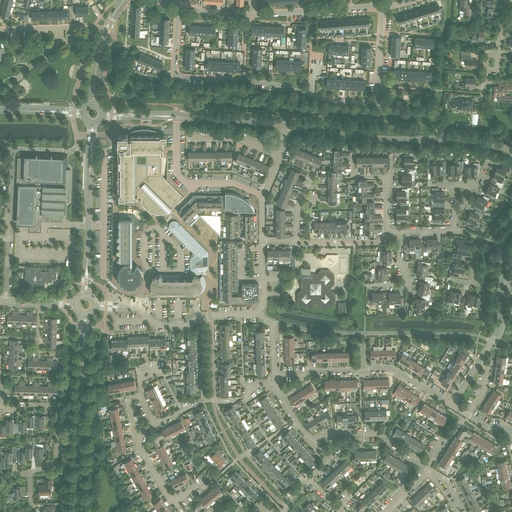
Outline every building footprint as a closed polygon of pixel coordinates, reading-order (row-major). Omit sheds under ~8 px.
[(469,15),(470,5),(467,5),(467,0),(460,0),(460,9),(464,10),(464,14),(469,15)] [(481,4),(484,5),(485,5),(484,8),(488,8),(487,18),(492,18),(493,8),(492,7),(493,0),(487,0),(481,0),(478,5),(479,5),(480,4),(481,4)] [(438,3),(432,5),(434,14),(440,12),(439,9),(438,3)] [(432,5),(426,7),(429,15),(434,14),(432,5)] [(63,10),(63,18),(70,17),(73,17),(73,6),(68,6),(68,7),(63,8),(63,10)] [(426,7),(420,8),(423,17),(429,15),(426,7)] [(420,8),(414,10),(417,19),(423,17),(420,8)] [(414,10),(409,12),(411,21),(417,19),(414,10)] [(409,12),(403,14),(406,22),(411,21),(409,12)] [(403,14),(397,15),(400,24),(406,22),(403,14)] [(474,31),(474,35),(472,35),(471,44),(479,44),(480,43),(483,43),(483,40),(484,40),(484,36),(483,35),(483,31),(474,31)] [(462,51),(461,61),(467,61),(466,67),(476,67),(476,60),(472,59),(471,57),(470,57),(471,52),(462,51)] [(137,61),(143,64),(146,55),(140,53),(137,61)] [(143,64),(148,66),(152,58),(146,55),(143,64)] [(148,66),(154,68),(157,60),(152,58),(148,66)] [(157,60),(154,68),(159,71),(163,62),(157,60)] [(206,66),(207,66),(207,69),(214,70),(214,61),(208,61),(208,62),(206,62),(206,66)] [(474,85),(475,78),(466,78),(465,83),(461,82),(461,87),(467,88),(467,85),(474,85)] [(493,96),(498,97),(498,100),(502,100),(502,101),(508,101),(509,100),(511,101),(511,100),(511,99),(511,95),(506,95),(506,89),(511,89),(511,84),(501,84),(501,87),(494,86),(493,96)] [(457,109),(471,110),(472,100),(458,99),(458,100),(452,100),(451,107),(457,107),(457,109)] [(119,198),(123,198),(137,198),(137,197),(141,197),(141,203),(142,203),(145,209),(146,208),(151,213),(152,212),(159,215),(159,214),(166,213),(166,212),(167,212),(168,212),(169,212),(170,211),(171,210),(171,209),(183,197),(162,175),(162,154),(163,154),(163,142),(166,142),(166,136),(163,136),(163,135),(164,135),(152,135),(128,135),(128,133),(124,133),(124,135),(118,135),(118,140),(116,140),(116,144),(118,144),(118,198),(119,198)] [(296,148),(293,156),(292,159),(294,160),(295,157),(298,158),(301,150),(296,148)] [(301,150),(298,158),(301,160),(300,163),(302,164),(306,152),(301,150)] [(241,154),(238,153),(235,161),(240,163),(245,152),(243,151),(241,154)] [(245,152),(240,163),(245,165),(248,157),(245,156),(247,153),(245,152)] [(306,152),(302,164),(304,165),(305,161),(308,163),(312,154),(306,152)] [(67,155),(22,153),(22,158),(17,157),(16,207),(18,207),(17,221),(35,222),(36,219),(62,220),(62,215),(64,215),(65,202),(69,202),(71,169),(66,169),(67,155)] [(312,154),(308,163),(311,164),(310,167),(312,168),(317,157),(312,154)] [(248,157),(245,165),(250,167),(255,156),(253,155),(251,158),(248,157)] [(416,158),(416,155),(409,155),(409,158),(404,158),(404,163),(413,163),(414,158),(416,158)] [(255,156),(250,167),(255,169),(258,161),(255,160),(257,157),(255,156)] [(317,157),(312,168),(314,169),(315,165),(318,167),(322,159),(317,157)] [(258,161),(255,169),(260,171),(265,160),(263,159),(261,162),(258,161)] [(265,160),(260,171),(265,174),(269,165),(265,164),(267,161),(265,160)] [(462,160),(462,161),(462,169),(462,171),(465,171),(465,176),(471,176),(471,166),(468,166),(468,163),(464,163),(464,160),(462,160)] [(457,164),(454,164),(454,174),(460,174),(459,169),(462,169),(462,161),(458,161),(457,163),(457,164)] [(428,169),(431,169),(431,174),(437,174),(437,164),(431,164),(431,162),(428,162),(428,169)] [(437,164),(437,174),(442,174),(442,169),(445,169),(445,162),(442,162),(442,164),(437,164)] [(448,162),(445,162),(445,169),(448,169),(448,174),(454,174),(454,164),(448,164),(448,162)] [(404,163),(404,169),(409,169),(409,172),(414,172),(416,172),(416,169),(413,169),(413,163),(404,163)] [(471,166),(471,176),(476,176),(476,170),(479,170),(479,164),(474,163),(474,166),(471,166)] [(497,167),(494,173),(503,177),(506,172),(508,173),(510,169),(503,166),(502,170),(497,167)] [(291,169),(289,174),(297,177),(298,174),(302,176),(303,174),(299,172),(291,169)] [(402,175),(402,180),(412,181),(412,180),(414,180),(414,175),(414,172),(409,172),(407,172),(407,175),(402,175)] [(494,173),(492,178),(497,180),(496,183),(502,186),(503,183),(501,182),(503,177),(494,173)] [(289,174),(287,179),(298,184),(299,182),(296,180),(297,177),(289,174)] [(287,179),(285,184),(293,187),(294,184),(298,186),(298,184),(287,179)] [(412,181),(402,180),(402,186),(407,186),(407,189),(409,189),(414,189),(414,183),(412,183),(412,181)] [(490,183),(487,188),(496,192),(499,193),(502,186),(496,183),(495,185),(490,183)] [(285,184),(283,189),(294,194),(295,192),(292,190),(293,187),(285,184)] [(494,197),(496,192),(487,188),(486,190),(485,190),(484,192),(485,193),(490,196),(489,198),(490,199),(495,201),(496,199),(494,197)] [(283,189),(281,194),(289,197),(290,194),(293,196),(294,194),(283,189)] [(396,192),(396,197),(406,198),(406,192),(409,192),(409,189),(407,189),(402,189),(402,192),(396,192)] [(432,189),(432,192),(432,197),(434,197),(444,197),(444,192),(439,192),(439,189),(432,189)] [(236,194),(225,193),(225,195),(194,195),(177,211),(190,224),(200,215),(221,236),(257,236),(257,211),(255,211),(253,207),(250,203),(250,198),(246,198),(246,199),(236,194)] [(281,194),(279,199),(290,204),(291,202),(288,200),(289,197),(281,194)] [(477,196),(475,201),(484,205),(486,206),(489,201),(490,199),(489,198),(483,196),(482,198),(477,196)] [(396,197),(396,203),(402,203),(402,206),(409,206),(409,203),(406,203),(406,198),(396,197)] [(432,203),(432,206),(439,206),(439,203),(444,203),(444,197),(434,197),(434,203),(432,203)] [(290,204),(279,199),(277,204),(285,207),(286,204),(289,206),(290,204)] [(475,201),(472,206),(477,209),(476,211),(483,214),(484,210),(484,208),(483,208),(484,205),(475,201)] [(396,209),(396,214),(406,214),(406,209),(409,209),(409,206),(402,206),(402,209),(396,209)] [(432,206),(432,209),(432,214),(444,214),(444,209),(439,209),(439,206),(432,206)] [(470,211),(468,217),(479,222),(477,220),(479,215),(482,217),(483,214),(476,211),(475,214),(470,211)] [(117,276),(117,278),(118,279),(118,280),(119,282),(119,283),(120,283),(120,284),(121,285),(122,286),(123,287),(124,287),(126,288),(127,288),(128,288),(129,289),(130,289),(131,289),(133,288),(134,288),(135,288),(137,287),(139,285),(140,284),(140,285),(141,285),(141,283),(142,282),(141,281),(142,276),(143,276),(143,275),(143,274),(143,273),(143,272),(141,269),(141,268),(141,267),(141,268),(140,268),(140,267),(139,266),(138,265),(137,265),(136,264),(135,267),(131,265),(131,263),(130,263),(130,261),(132,261),(132,256),(133,254),(132,253),(132,249),(132,247),(132,242),(132,240),(132,236),(138,229),(143,229),(143,228),(143,227),(142,226),(146,222),(146,221),(146,222),(144,222),(143,222),(142,222),(141,221),(140,221),(139,220),(134,215),(133,214),(132,214),(131,214),(130,214),(129,214),(128,215),(127,215),(123,219),(119,219),(119,261),(121,261),(123,265),(122,266),(121,267),(120,267),(120,268),(119,269),(118,272),(117,273),(117,274),(117,275),(117,276)] [(396,214),(396,220),(402,220),(402,223),(409,223),(409,220),(406,220),(406,214),(396,214)] [(444,214),(432,214),(432,220),(432,223),(439,223),(439,220),(444,220),(444,214)] [(479,222),(468,217),(465,222),(470,224),(469,227),(475,230),(477,226),(478,226),(479,223),(479,222)] [(171,229),(177,235),(183,229),(177,223),(176,223),(175,222),(174,222),(173,222),(172,223),(171,223),(171,224),(170,225),(170,226),(170,227),(171,228),(171,229)] [(183,229),(177,235),(186,243),(186,244),(187,244),(188,244),(190,244),(191,244),(191,243),(192,242),(192,241),(193,241),(190,239),(192,238),(183,229)] [(197,243),(192,238),(190,239),(193,241),(192,241),(192,242),(191,243),(191,244),(190,244),(188,244),(187,244),(186,244),(186,243),(194,251),(193,251),(193,250),(193,249),(193,248),(193,247),(194,246),(197,243)] [(409,239),(409,244),(406,244),(406,252),(410,252),(410,251),(415,251),(415,239),(409,239)] [(423,249),(423,244),(420,244),(420,239),(415,239),(415,251),(423,251),(423,249)] [(426,244),(423,244),(423,249),(423,251),(427,251),(427,248),(432,248),(432,239),(426,239),(426,244)] [(432,239),(432,248),(437,248),(437,252),(441,252),(441,244),(438,244),(438,239),(432,239)] [(455,248),(467,250),(468,245),(462,244),(463,240),(456,239),(455,244),(454,245),(454,246),(454,248),(455,248)] [(237,294),(237,289),(237,246),(240,246),(243,246),(243,240),(221,240),(221,295),(237,294)] [(193,251),(194,251),(193,252),(191,254),(191,259),(207,253),(197,243),(194,246),(193,247),(193,248),(193,249),(193,250),(193,251)] [(379,251),(379,256),(391,256),(391,251),(387,251),(387,248),(379,248),(379,251)] [(454,254),(453,257),(460,259),(460,255),(466,256),(467,250),(455,248),(454,253),(456,254),(454,254)] [(207,267),(207,266),(207,253),(191,259),(191,266),(191,267),(192,268),(192,269),(193,270),(194,270),(195,270),(202,270),(204,270),(205,270),(205,269),(206,268),(207,267)] [(374,261),(374,265),(382,265),(382,262),(391,262),(391,256),(379,256),(379,262),(374,261)] [(452,261),(453,261),(452,267),(454,267),(464,269),(465,263),(459,262),(460,259),(453,257),(452,261)] [(418,264),(417,269),(428,271),(429,266),(430,266),(431,263),(428,262),(423,262),(422,265),(418,264)] [(37,289),(43,289),(44,289),(45,282),(52,282),(52,279),(56,279),(56,267),(49,267),(49,271),(42,271),(42,267),(26,266),(26,265),(22,265),(22,267),(25,268),(25,279),(29,279),(28,283),(26,282),(26,286),(30,287),(30,288),(37,289)] [(382,265),(374,265),(374,268),(377,268),(377,273),(386,273),(386,268),(382,268),(382,265)] [(464,269),(454,267),(453,273),(450,272),(450,276),(457,277),(457,273),(463,274),(464,269)] [(301,268),(301,275),(301,283),(302,283),(302,287),(303,287),(303,289),(302,289),(297,293),(297,302),(302,307),(311,307),(315,302),(315,298),(320,298),(325,298),(325,293),(325,288),(330,288),(334,283),(334,274),(330,270),(320,270),(316,274),(316,275),(315,275),(314,275),(310,275),(310,268),(301,268)] [(374,279),(374,282),(376,282),(382,282),(382,279),(386,279),(386,273),(377,273),(377,279),(374,279)] [(151,287),(151,292),(156,292),(156,291),(163,291),(163,292),(184,293),(184,294),(193,295),(194,295),(196,294),(198,294),(199,294),(199,293),(201,292),(202,291),(204,289),(205,287),(205,285),(205,283),(205,281),(204,279),(203,277),(202,276),(200,278),(199,278),(198,277),(197,277),(196,277),(195,276),(193,276),(193,279),(180,279),(180,276),(180,275),(162,275),(157,275),(157,276),(155,277),(154,277),(153,278),(152,279),(152,280),(151,282),(151,283),(151,284),(151,286),(152,287),(151,287)] [(420,281),(419,287),(430,289),(429,289),(430,284),(436,285),(436,284),(437,281),(430,280),(419,278),(419,281),(420,281)] [(237,294),(240,295),(242,295),(242,299),(243,299),(243,300),(244,300),(257,300),(258,300),(258,299),(259,299),(259,284),(242,284),(242,293),(240,293),(240,289),(237,289),(237,294)] [(418,292),(418,295),(422,296),(430,297),(430,294),(429,294),(430,289),(419,287),(418,292)] [(320,298),(315,298),(315,302),(320,308),(329,308),(335,302),(335,294),(330,288),(325,288),(325,293),(331,298),(325,303),(320,298)] [(448,303),(449,300),(454,301),(456,292),(450,291),(450,294),(446,294),(444,303),(448,303)] [(456,292),(454,301),(460,302),(459,305),(463,306),(464,299),(461,298),(462,293),(456,292)] [(372,293),(372,297),(369,297),(369,305),(372,305),(372,302),(378,302),(378,293),(372,293)] [(383,293),(378,293),(378,302),(383,302),(383,305),(383,311),(387,311),(387,305),(386,305),(386,297),(383,297),(383,293)] [(389,297),(386,297),(386,305),(387,305),(390,305),(389,305),(394,305),(394,302),(395,302),(395,293),(389,293),(389,297)] [(395,293),(395,302),(400,302),(400,305),(403,305),(403,297),(400,297),(400,293),(395,293)] [(464,299),(463,306),(466,306),(467,304),(473,305),(474,295),(468,294),(468,299),(464,299)] [(474,295),(473,305),(478,306),(478,308),(481,309),(482,302),(479,301),(480,296),(474,295)] [(430,297),(422,296),(422,299),(417,298),(416,304),(425,305),(428,306),(429,301),(430,297)] [(425,305),(416,304),(415,309),(419,310),(419,313),(427,314),(427,311),(424,310),(425,305)] [(461,350),(458,355),(466,360),(469,355),(461,350)] [(398,361),(402,364),(407,356),(402,353),(400,357),(400,358),(398,361)] [(458,355),(455,360),(463,365),(466,360),(458,355)] [(407,356),(402,364),(407,367),(412,359),(407,356)] [(412,359),(407,367),(412,370),(416,362),(412,359)] [(416,362),(412,370),(416,372),(422,362),(418,359),(416,362)] [(455,360),(452,364),(460,369),(463,365),(455,360)] [(422,362),(416,372),(421,375),(425,368),(423,366),(425,364),(422,362)] [(452,364),(450,369),(457,374),(460,369),(452,364)] [(425,368),(421,375),(425,378),(430,371),(425,368)] [(450,369),(447,374),(454,378),(457,374),(450,369)] [(447,374),(444,378),(451,383),(454,378),(447,374)] [(451,383),(444,378),(441,383),(448,388),(451,383)] [(311,384),(306,388),(313,398),(315,397),(313,394),(316,392),(311,384)] [(394,392),(397,394),(395,397),(397,399),(404,388),(398,384),(394,392)] [(145,390),(148,395),(156,391),(154,386),(145,390)] [(306,388),(301,391),(305,399),(308,397),(310,400),(313,398),(306,388)] [(404,388),(397,399),(400,400),(402,397),(405,399),(409,391),(404,388)] [(494,390),(491,394),(498,399),(501,394),(500,394),(497,392),(494,390)] [(156,391),(148,395),(150,400),(158,396),(156,391)] [(301,391),(295,394),(302,405),(305,404),(302,400),(305,399),(301,391)] [(409,391),(405,399),(408,401),(405,404),(406,404),(405,406),(407,407),(415,395),(409,391)] [(302,405),(295,394),(290,398),(294,405),(298,403),(300,407),(302,405)] [(491,394),(488,399),(495,404),(498,399),(491,394)] [(256,399),(257,402),(259,400),(262,405),(270,400),(267,395),(263,397),(262,395),(256,399)] [(415,395),(407,407),(407,408),(409,409),(412,404),(415,406),(420,398),(415,395)] [(158,396),(150,400),(153,405),(161,401),(158,396)] [(488,399),(485,403),(493,408),(495,404),(488,399)] [(270,400),(262,405),(265,409),(273,404),(270,400)] [(161,401),(153,405),(155,410),(163,406),(161,401)] [(416,408),(419,410),(424,413),(429,406),(424,403),(422,406),(419,404),(416,408)] [(493,408),(485,403),(482,408),(490,413),(493,408)] [(225,415),(226,417),(235,411),(234,409),(236,408),(234,404),(232,405),(232,407),(225,411),(227,414),(225,415)] [(273,404),(265,409),(268,414),(276,409),(273,404)] [(163,406),(155,410),(157,415),(165,411),(163,406)] [(429,406),(424,413),(428,416),(433,408),(429,406)] [(322,408),(320,410),(327,421),(332,417),(327,410),(324,411),(322,408)] [(433,408),(428,416),(433,419),(438,411),(433,408)] [(276,409),(268,414),(271,418),(278,414),(276,409)] [(194,414),(196,419),(206,414),(205,412),(204,413),(202,410),(198,412),(194,414)] [(319,415),(316,416),(321,424),(327,421),(320,410),(317,411),(319,415)] [(235,411),(226,417),(227,419),(229,417),(231,420),(238,416),(235,411)] [(438,411),(433,419),(438,422),(442,414),(438,411)] [(206,414),(196,419),(199,423),(207,419),(205,416),(207,415),(206,414)] [(278,414),(271,418),(274,423),(281,418),(278,414)] [(442,414),(438,422),(442,425),(447,417),(442,414)] [(27,415),(27,420),(27,426),(33,426),(33,429),(37,429),(37,426),(37,419),(37,415),(34,415),(27,415)] [(37,426),(44,427),(43,429),(47,430),(48,419),(44,419),(44,415),(37,415),(37,419),(37,426)] [(316,427),(321,424),(316,416),(314,418),(312,415),(310,416),(309,417),(316,427)] [(238,416),(231,420),(232,423),(231,424),(232,426),(241,420),(238,416)] [(316,427),(309,417),(307,418),(309,421),(306,423),(310,431),(316,427)] [(281,418),(274,423),(277,428),(284,423),(281,418)] [(7,419),(6,424),(6,430),(13,430),(13,433),(16,433),(17,423),(13,423),(14,419),(7,419)] [(17,423),(16,433),(20,433),(20,431),(27,431),(27,426),(27,420),(20,419),(20,423),(17,423)] [(207,419),(199,423),(201,428),(211,423),(210,422),(208,423),(207,419)] [(181,420),(176,423),(180,431),(185,429),(181,420)] [(241,420),(232,426),(233,428),(235,427),(236,430),(244,425),(241,420)] [(176,423),(171,425),(175,433),(180,431),(176,423)] [(211,423),(201,428),(203,433),(211,429),(210,426),(212,425),(211,423)] [(171,425),(166,428),(170,436),(175,433),(171,425)] [(244,425),(236,430),(238,432),(236,434),(237,435),(247,429),(244,425)] [(392,435),(397,438),(401,430),(397,427),(392,435)] [(161,430),(162,431),(165,437),(162,438),(164,441),(166,442),(167,441),(165,438),(170,436),(166,428),(161,430)] [(401,430),(397,438),(401,441),(406,433),(405,432),(407,429),(404,428),(402,431),(401,430)] [(461,429),(456,436),(462,440),(463,438),(461,437),(464,433),(469,436),(468,437),(468,436),(468,437),(470,438),(473,432),(466,428),(461,429)] [(211,429),(203,433),(206,438),(216,433),(215,431),(213,432),(211,429)] [(247,429),(237,435),(239,437),(240,436),(242,439),(250,434),(252,433),(250,431),(248,432),(247,429)] [(282,436),(286,440),(293,434),(289,430),(282,436)] [(468,437),(466,440),(467,442),(468,441),(469,439),(474,442),(478,434),(474,431),(473,432),(470,438),(468,437)] [(216,433),(206,438),(208,443),(212,441),(216,439),(215,436),(217,435),(216,433)] [(406,433),(401,441),(406,444),(411,436),(406,433)] [(250,434),(242,439),(244,442),(242,443),(243,444),(253,439),(250,434)] [(293,434),(286,440),(290,444),(296,438),(293,434)] [(478,434),(474,442),(478,445),(483,437),(478,434)] [(411,436),(406,444),(410,446),(415,439),(411,436)] [(455,436),(452,440),(460,445),(463,440),(465,442),(467,442),(466,440),(463,438),(462,440),(456,436),(455,436)] [(157,438),(153,437),(153,438),(154,440),(153,440),(156,447),(162,445),(161,442),(161,443),(159,443),(157,438)] [(483,437),(478,445),(483,448),(488,440),(483,437)] [(296,438),(290,444),(293,448),(300,442),(296,438)] [(253,439),(243,444),(244,446),(246,445),(248,448),(256,443),(253,439)] [(415,439),(410,446),(415,449),(420,442),(415,439)] [(276,446),(277,448),(280,446),(279,446),(284,442),(283,440),(276,446)] [(452,440),(450,445),(457,450),(460,445),(452,440)] [(488,440),(483,448),(488,450),(492,443),(488,440)] [(162,445),(156,447),(155,448),(157,453),(166,449),(163,444),(166,443),(166,442),(164,441),(161,442),(162,445)] [(300,442),(293,448),(297,452),(304,446),(300,442)] [(420,442),(415,449),(420,452),(424,445),(420,442)] [(26,447),(25,463),(26,458),(32,458),(33,453),(36,453),(36,447),(36,443),(33,443),(33,447),(26,447)] [(36,453),(36,458),(43,459),(43,453),(46,454),(47,443),(43,443),(43,447),(36,447),(36,453)] [(492,443),(488,450),(492,453),(497,446),(492,443)] [(450,445),(447,449),(454,454),(457,450),(450,445)] [(304,446),(297,452),(301,456),(307,450),(304,446)] [(5,451),(5,462),(12,462),(12,457),(15,457),(16,447),(12,447),(12,450),(9,450),(9,451),(5,451)] [(16,447),(15,457),(19,458),(18,463),(25,463),(26,447),(26,452),(19,451),(19,447),(16,447)] [(166,449),(157,453),(160,458),(168,454),(166,449)] [(447,449),(444,454),(452,459),(454,460),(456,458),(453,456),(454,454),(447,449)] [(212,463),(214,461),(220,456),(216,451),(215,453),(213,450),(206,456),(212,463)] [(254,460),(255,462),(263,454),(260,450),(253,456),(255,459),(254,460)] [(307,450),(301,456),(304,460),(311,454),(307,450)] [(383,460),(387,463),(392,456),(387,453),(383,460)] [(168,454),(160,458),(162,463),(170,459),(168,454)] [(263,454),(255,462),(256,463),(258,462),(260,464),(267,458),(263,454)] [(311,454),(304,460),(308,464),(315,458),(311,454)] [(444,454),(441,459),(449,463),(452,459),(444,454)] [(220,456),(214,461),(216,463),(209,469),(206,477),(211,479),(213,474),(212,473),(215,471),(214,470),(218,466),(219,467),(223,465),(222,463),(224,461),(220,456)] [(392,456),(387,463),(390,465),(389,466),(391,466),(392,466),(397,458),(392,456)] [(123,463),(126,467),(134,463),(131,458),(123,463)] [(267,458),(260,464),(263,467),(261,468),(262,469),(271,462),(267,458)] [(397,458),(392,466),(396,469),(401,461),(397,458)] [(170,459),(162,463),(165,468),(173,464),(170,459)] [(449,463),(441,459),(438,463),(446,468),(449,463)] [(345,460),(341,464),(347,470),(351,467),(345,460)] [(401,461),(396,469),(401,472),(406,464),(401,461)] [(271,462),(262,469),(264,471),(265,469),(268,472),(274,466),(271,462)] [(134,463),(126,467),(129,472),(137,468),(134,463)] [(341,464),(337,467),(343,474),(347,470),(341,464)] [(406,464),(401,472),(406,475),(410,467),(406,464)] [(274,466),(268,472),(270,475),(268,476),(270,477),(278,470),(274,466)] [(337,467),(333,471),(339,477),(343,474),(337,467)] [(137,468),(129,472),(132,477),(139,472),(137,468)] [(229,477),(230,477),(228,479),(231,483),(233,481),(241,473),(240,472),(238,473),(236,470),(229,477)] [(278,470),(270,477),(271,479),(273,477),(275,480),(282,474),(278,470)] [(333,471),(329,474),(335,481),(339,477),(333,471)] [(139,472),(132,477),(134,482),(142,477),(139,472)] [(185,473),(180,475),(184,483),(189,481),(185,473)] [(233,481),(237,484),(243,478),(241,476),(243,474),(241,473),(233,481)] [(282,474),(275,480),(277,483),(276,484),(277,485),(285,478),(282,474)] [(329,474),(325,478),(331,485),(335,481),(329,474)] [(180,475),(176,478),(180,486),(184,483),(180,475)] [(456,480),(459,485),(467,481),(464,476),(456,480)] [(142,477),(134,482),(137,486),(145,482),(142,477)] [(180,486),(176,478),(171,480),(175,488),(180,486)] [(237,484),(235,486),(239,490),(241,488),(249,481),(247,479),(246,481),(243,478),(237,484)] [(285,478),(277,485),(278,487),(280,485),(282,488),(289,482),(285,478)] [(331,485),(325,478),(321,482),(327,488),(331,485)] [(48,495),(52,495),(51,492),(50,492),(50,485),(52,485),(51,479),(45,479),(45,485),(39,485),(39,494),(48,494),(48,495)] [(249,481),(241,488),(244,492),(251,486),(248,484),(250,482),(249,481)] [(382,481),(379,485),(385,492),(389,488),(382,481)] [(467,481),(459,485),(461,490),(469,486),(467,481)] [(145,482),(137,486),(140,491),(147,486),(145,482)] [(429,483),(424,487),(433,497),(435,495),(433,492),(435,489),(429,483)] [(379,485),(375,489),(381,495),(385,492),(379,485)] [(21,492),(24,492),(24,486),(17,486),(17,488),(13,488),(13,498),(21,498),(21,492)] [(147,486),(140,491),(142,496),(150,491),(147,486)] [(216,486),(212,489),(218,496),(222,492),(220,491),(216,486)] [(251,486),(244,492),(248,496),(256,489),(255,487),(253,489),(251,486)] [(469,486),(461,490),(464,495),(472,491),(469,486)] [(424,487),(420,492),(426,498),(429,496),(431,499),(433,497),(424,487)] [(212,489),(208,493),(214,499),(218,496),(212,489)] [(256,489),(248,496),(252,500),(258,494),(256,491),(257,490),(256,489)] [(375,489),(371,493),(377,499),(381,495),(375,489)] [(150,491),(142,496),(145,500),(153,496),(150,491)] [(312,493),(317,498),(319,500),(321,497),(319,496),(314,491),(312,493)] [(472,491),(464,495),(466,500),(474,496),(472,491)] [(420,492),(415,496),(424,505),(426,503),(424,501),(426,498),(420,492)] [(208,493),(204,496),(210,503),(214,499),(208,493)] [(371,493),(367,496),(373,503),(377,499),(371,493)] [(200,500),(200,501),(204,505),(203,507),(205,510),(207,510),(207,509),(205,506),(210,503),(204,496),(200,500)] [(367,496),(363,500),(367,505),(369,507),(373,503),(367,496)] [(424,505),(415,496),(411,501),(417,507),(419,505),(422,507),(424,505)] [(474,496),(466,500),(468,504),(476,501),(474,496)] [(153,503),(156,508),(163,503),(160,498),(153,503)] [(357,507),(357,510),(364,510),(364,509),(363,509),(367,505),(363,500),(364,501),(357,507)] [(194,511),(202,511),(201,511),(200,511),(198,509),(202,505),(203,506),(202,507),(203,507),(204,505),(200,501),(195,505),(195,506),(194,508),(194,509),(195,511),(194,511)] [(302,507),(307,511),(313,506),(315,503),(313,501),(311,504),(309,502),(305,505),(304,505),(302,507)] [(476,501),(468,504),(471,509),(479,505),(476,501)] [(163,503),(156,508),(158,511),(159,511),(166,507),(163,503)]
